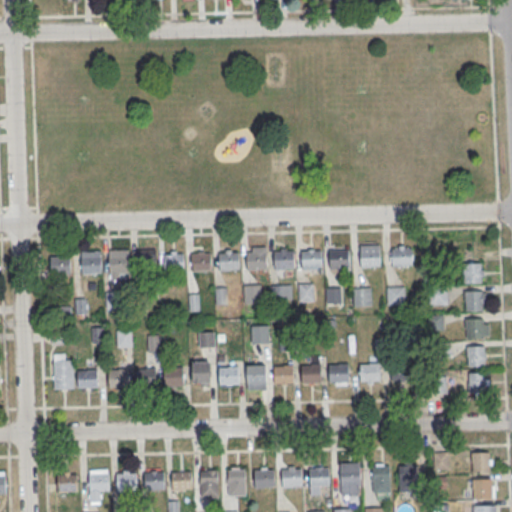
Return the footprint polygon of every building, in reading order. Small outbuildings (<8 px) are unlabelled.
[(360,246),(379,245),(380,267),(361,267),(360,246)] [(392,249),(411,248),(412,266),(392,267),(392,249)] [(301,251),(321,250),(321,268),(302,269),(301,251)] [(329,251),(348,250),(348,267),(329,268),(329,251)] [(274,252),(293,251),(293,269),(274,269),(274,252)] [(218,253),(238,252),(238,270),(219,271),(218,253)] [(246,253),(265,252),(266,269),(247,270),(246,253)] [(191,253),(210,253),(211,270),(192,271),(191,253)] [(136,255),(155,254),(156,272),(136,273),(136,255)] [(164,254),(183,254),(184,271),(164,272),(164,254)] [(81,256),(100,255),(101,273),(82,273),(81,256)] [(107,256),(127,255),(127,272),(108,273),(107,256)] [(50,257),(69,256),(70,274),(50,274),(50,257)] [(463,264),(481,264),(481,283),(464,283),(463,264)] [(292,284),(271,284),(271,299),(292,299),(292,284)] [(298,284),(312,284),(313,301),(298,302),(298,284)] [(243,286),(258,285),(259,303),(244,303),(243,286)] [(326,288),(340,287),(341,305),(326,306),(326,288)] [(386,288),(401,287),(402,305),(387,305),(386,288)] [(215,288),(227,288),(227,305),(215,305),(215,288)] [(353,288),(368,288),(368,306),(354,306),(353,288)] [(445,304),(445,288),(430,288),(430,304),(445,304)] [(464,292),(482,291),(482,293),(486,293),(486,305),(482,305),(482,311),(465,311),(464,292)] [(105,292),(120,292),(120,309),(106,310),(105,292)] [(188,295),(201,294),(201,312),(189,312),(188,295)] [(465,319),(483,319),(483,338),(466,338),(465,319)] [(250,326),(265,326),(266,343),(251,344),(250,326)] [(91,327),(103,327),(104,344),(91,344),(91,327)] [(279,329),(293,328),(294,346),(279,346),(279,329)] [(116,330),(131,330),(131,347),(117,348),(116,330)] [(214,330),(198,330),(198,345),(214,345),(214,330)] [(146,335),(159,334),(159,352),(147,352),(146,335)] [(467,347),(484,347),(485,366),(467,366),(467,347)] [(73,388),(72,353),(53,353),(53,388),(73,388)] [(191,383),(211,383),(211,360),(191,360),(191,383)] [(390,363),(409,362),(410,380),(391,381),(390,363)] [(360,363),(379,363),(380,380),(360,381),(360,363)] [(246,388),(267,388),(267,364),(246,364),(246,388)] [(329,364),(348,364),(349,381),(329,382),(329,364)] [(301,365),(320,365),(321,382),(301,383),(301,365)] [(218,367),(237,366),(238,384),(218,385),(218,367)] [(273,366),(293,366),(293,383),(274,384),(273,366)] [(135,369),(155,368),(155,386),(136,386),(135,369)] [(163,368),(183,368),(183,385),(164,386),(163,368)] [(108,369),(127,369),(128,386),(108,387),(108,369)] [(77,370),(96,370),(97,387),(78,388),(77,370)] [(468,373),(485,373),(486,393),(468,393),(468,373)] [(432,392),(445,392),(445,376),(432,376),(432,392)] [(433,469),(447,469),(447,451),(433,451),(433,469)] [(472,453),(489,453),(489,472),(472,472),(472,453)] [(340,463),(357,463),(358,488),(341,489),(340,463)] [(372,467),(389,466),(390,491),(373,492),(372,467)] [(398,466),(415,466),(416,491),(399,492),(398,466)] [(309,469),(328,468),(329,486),(310,487),(309,469)] [(282,469),(301,469),(302,486),(282,487),(282,469)] [(227,470),(244,470),(245,495),(228,496),(227,470)] [(254,470),(273,470),(274,487),(255,488),(254,470)] [(200,471),(217,471),(218,496),(200,497),(200,471)] [(143,473),(163,472),(163,490),(144,490),(143,473)] [(171,472),(191,472),(191,489),(172,490),(171,472)] [(88,473),(108,473),(109,491),(99,491),(99,501),(89,501),(88,473)] [(116,474),(135,473),(136,491),(116,491),(116,474)] [(57,475),(76,475),(77,492),(58,493),(57,475)] [(474,479),(492,479),(492,499),(474,499),(474,479)] [(168,511),(168,502),(178,501),(178,511),(168,511)]
